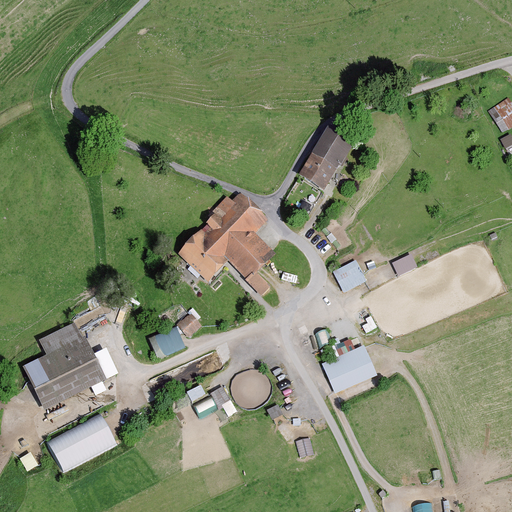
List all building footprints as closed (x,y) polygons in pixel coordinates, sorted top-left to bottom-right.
[(511,128),(511,108),(506,100),(487,114),(502,136),(511,128)] [(353,149),(328,134),(300,183),(325,197),(353,149)] [(511,153),(511,143),(509,138),(499,143),(506,157),(511,153)] [(209,217),(213,221),(177,258),(208,287),(227,267),(262,300),(269,293),(255,279),(264,270),(259,266),(271,253),(253,237),(267,223),(240,197),(231,206),(225,200),(209,217)] [(298,206),(306,213),(314,204),(305,197),(298,206)] [(415,270),(410,259),(392,268),(397,279),(415,270)] [(365,286),(354,265),(332,277),(343,298),(365,286)] [(177,327),(187,341),(201,330),(196,323),(199,321),(192,312),(187,316),(188,318),(177,327)] [(38,346),(46,361),(22,373),(43,415),(118,378),(107,356),(95,362),(85,342),(82,343),(74,328),(38,346)] [(319,346),(330,343),(326,329),(315,332),(319,346)] [(322,363),(335,393),(377,375),(364,345),(322,363)] [(268,396),(268,389),(265,381),(260,375),(253,372),(245,372),(236,376),(232,382),(230,389),(230,396),(233,403),(237,407),(242,409),(248,411),(256,409),(261,407),(264,403),(268,396)] [(187,391),(192,400),(206,393),(201,384),(187,391)] [(195,405),(200,417),(219,410),(214,398),(195,405)] [(45,444),(61,475),(114,447),(98,416),(45,444)] [(293,445),(298,461),(311,457),(306,440),(293,445)] [(27,470),(39,464),(32,452),(20,457),(27,470)] [(413,511),(433,511),(433,503),(413,505),(413,511)]
